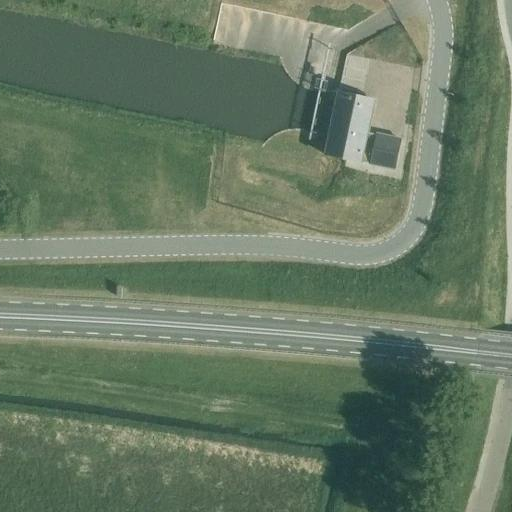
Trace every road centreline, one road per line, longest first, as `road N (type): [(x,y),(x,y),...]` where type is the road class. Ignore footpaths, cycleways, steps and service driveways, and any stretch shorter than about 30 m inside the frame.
road 1 (unclassified): [(436,0),(443,34),(422,204),(414,229),(390,249),(0,250)]
road 2 (primary): [(0,317),(511,358)]
road 3 (unclassified): [(480,511),(511,384)]
